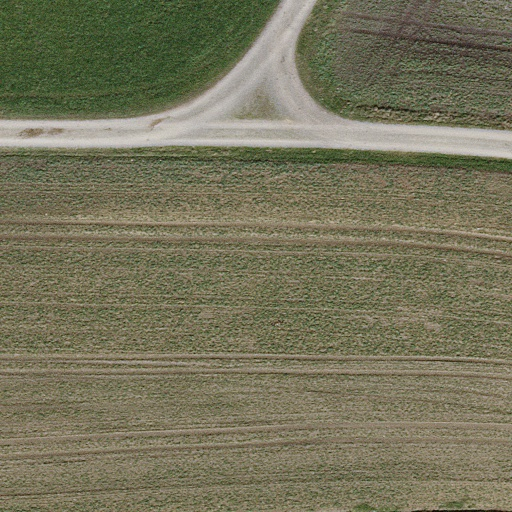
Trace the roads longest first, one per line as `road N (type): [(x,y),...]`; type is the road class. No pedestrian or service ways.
road 1 (track): [(240,134),(511,170)]
road 2 (track): [(0,132),(240,134)]
road 3 (track): [(290,0),(240,134)]
